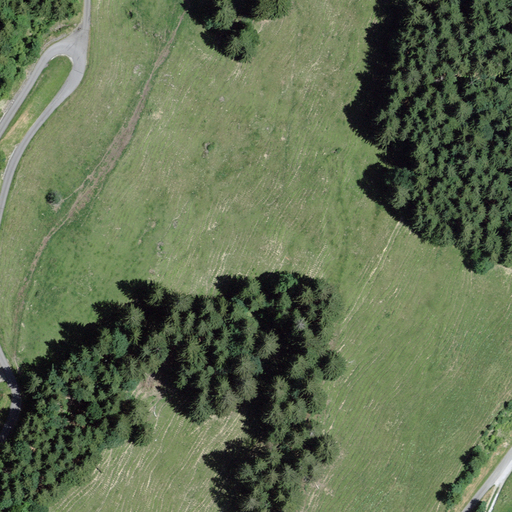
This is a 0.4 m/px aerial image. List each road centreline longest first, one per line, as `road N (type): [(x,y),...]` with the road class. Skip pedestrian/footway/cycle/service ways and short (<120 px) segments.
road 1 (unclassified): [(0,217),(24,141),(74,80),(78,48)]
road 2 (unclassified): [(78,48),(49,53),(0,131)]
